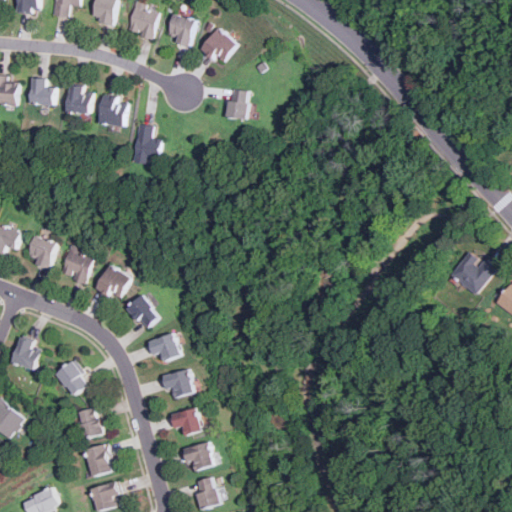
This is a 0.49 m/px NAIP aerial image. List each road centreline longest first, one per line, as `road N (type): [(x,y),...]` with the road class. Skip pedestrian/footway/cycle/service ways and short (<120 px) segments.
road 1 (residential): [(0,284),(89,321),(120,345),(169,511)]
road 2 (residential): [(0,41),(100,54),(188,92)]
road 3 (tertiary): [(307,0),(371,52),(434,123)]
